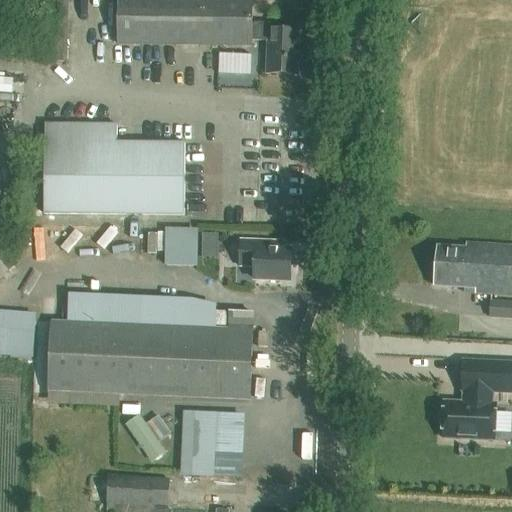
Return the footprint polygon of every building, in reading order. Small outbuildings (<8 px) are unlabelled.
[(117,0),(117,45),(252,46),(252,41),(269,42),(267,74),(297,75),(299,31),(270,30),(271,24),(252,24),(252,0),(117,0)] [(251,74),(252,55),(238,55),(238,51),(201,50),(201,72),(251,74)] [(45,125),(44,215),(184,216),(185,144),(117,143),(117,125),(45,125)] [(271,192),(284,193),(284,179),(272,179),(271,192)] [(114,246),(130,249),(132,235),(91,227),(87,251),(112,256),(114,246)] [(171,267),(201,266),(199,229),(161,231),(162,253),(170,253),(171,267)] [(67,252),(75,258),(89,239),(78,231),(72,240),(63,234),(47,256),(58,264),(67,252)] [(290,282),(292,251),(281,251),(281,243),(241,241),(240,267),(255,268),(254,280),(290,282)] [(511,296),(511,246),(466,244),(465,249),(437,247),(435,286),(476,289),(475,294),(511,296)] [(511,319),(511,303),(491,302),(491,318),(511,319)] [(0,351),(37,352),(38,309),(0,308),(0,351)] [(249,401),(253,314),(230,313),(229,330),(51,322),(48,392),(249,401)] [(493,393),(511,393),(511,363),(463,361),(462,391),(466,392),(466,404),(444,403),(443,439),(495,441),(496,405),(492,405),(493,393)] [(187,409),(187,473),(225,473),(225,409),(187,409)] [(153,416),(144,422),(139,416),(126,426),(152,464),(166,454),(154,437),(163,430),(153,416)] [(270,434),(272,465),(285,465),(283,433),(270,434)] [(193,477),(193,473),(182,473),(181,501),(225,503),(226,478),(193,477)] [(171,511),(172,511),(169,511),(170,480),(109,477),(106,511),(171,511)]
